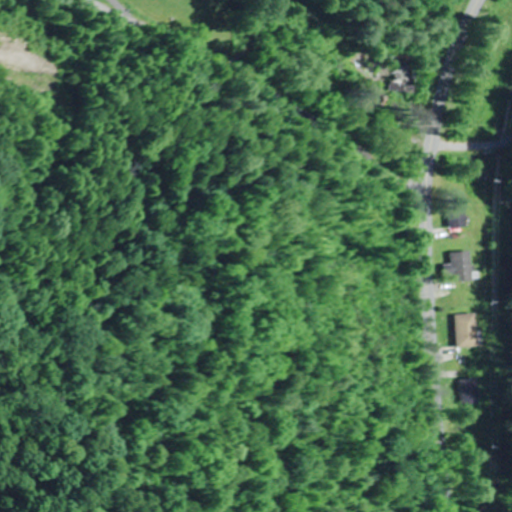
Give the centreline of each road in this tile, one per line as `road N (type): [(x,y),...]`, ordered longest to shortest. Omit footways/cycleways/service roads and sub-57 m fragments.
road 1 (secondary): [(457,511),(459,395),(438,203),(447,91),(472,0)]
road 2 (residential): [(443,131),(381,127),(285,71),(131,0)]
